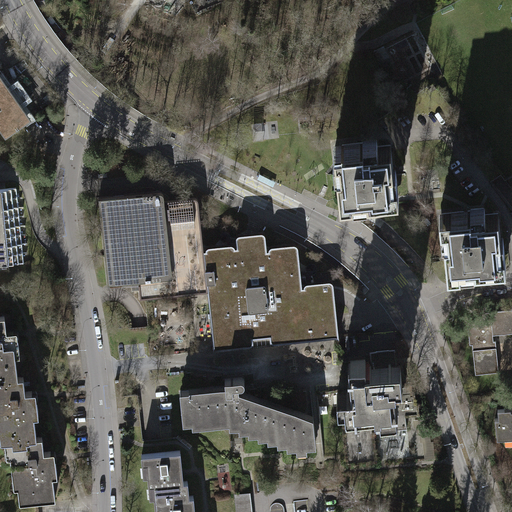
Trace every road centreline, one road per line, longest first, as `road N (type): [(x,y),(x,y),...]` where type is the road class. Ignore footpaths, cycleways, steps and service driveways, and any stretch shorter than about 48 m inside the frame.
road 1 (residential): [(96,105),(67,183),(97,369),(106,511)]
road 2 (tertiary): [(486,511),(413,313)]
road 3 (tertiary): [(328,230),(312,214),(193,160)]
road 4 (tertiary): [(193,160),(214,179),(328,230)]
road 5 (tertiary): [(96,105),(55,68),(12,0)]
road 6 (tertiary): [(413,313),(366,256),(328,230)]
